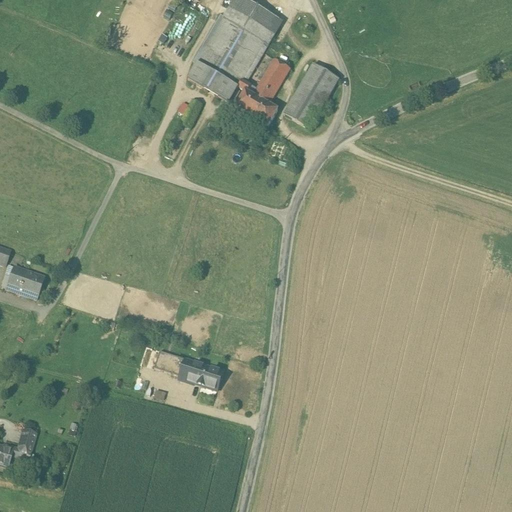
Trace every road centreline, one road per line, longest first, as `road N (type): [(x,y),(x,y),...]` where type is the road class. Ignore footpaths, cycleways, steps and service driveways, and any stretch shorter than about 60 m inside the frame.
road 1 (unclassified): [(240,511),(291,220),(308,176),(338,139)]
road 2 (unclassified): [(338,139),(511,62)]
road 3 (residential): [(338,139),(349,74),(313,0)]
